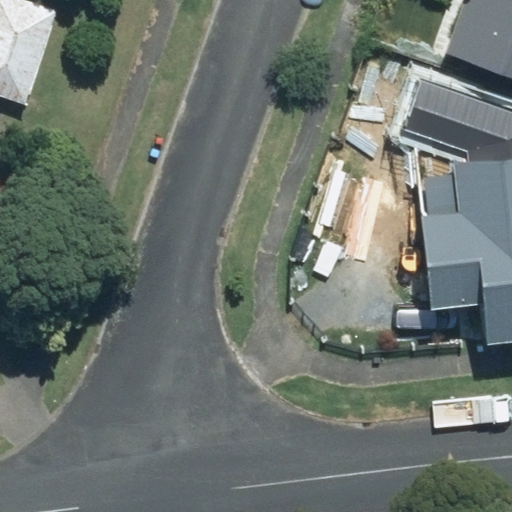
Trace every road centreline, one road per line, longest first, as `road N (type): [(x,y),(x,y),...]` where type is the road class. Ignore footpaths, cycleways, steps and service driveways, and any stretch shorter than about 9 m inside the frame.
road 1 (residential): [(150,500),(147,368),(170,263),(264,0)]
road 2 (residential): [(150,500),(511,456)]
